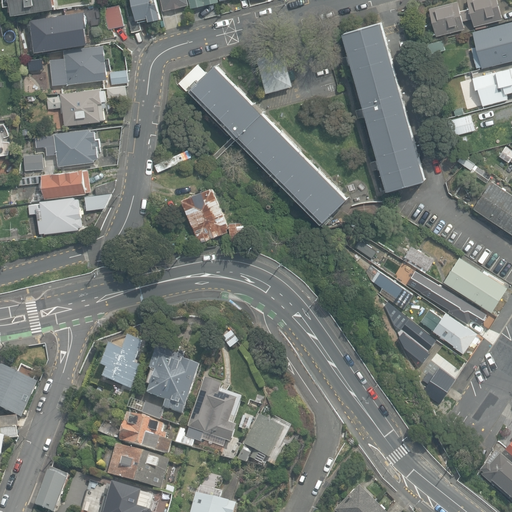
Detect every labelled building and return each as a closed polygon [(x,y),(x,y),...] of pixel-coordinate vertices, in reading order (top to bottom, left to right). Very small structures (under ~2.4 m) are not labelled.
[(10,0),(13,15),(57,8),(55,0),(10,0)] [(129,16),(133,32),(141,30),(139,20),(149,17),(150,21),(162,18),(157,0),(132,0),(136,15),(129,16)] [(161,0),(164,11),(190,5),(188,0),(161,0)] [(189,0),(192,8),(213,3),(220,1),(219,0),(189,0)] [(475,26),(503,19),(498,0),(467,0),(470,9),(461,11),(459,1),(430,8),(437,36),(466,29),(464,21),(473,19),(475,26)] [(104,8),(109,30),(125,26),(120,4),(104,8)] [(32,20),(37,52),(89,43),(87,28),(88,28),(85,11),(75,13),(74,10),(64,12),(64,15),(32,20)] [(482,67),(482,68),(511,60),(511,21),(473,31),(477,47),(472,48),(477,68),(482,67)] [(389,189),(389,190),(427,179),(383,22),(344,33),(389,189)] [(427,44),(430,54),(445,50),(442,41),(427,44)] [(51,60),(54,85),(69,83),(69,84),(109,79),(105,45),(64,50),(65,58),(51,60)] [(257,57),(265,93),(293,87),(285,50),(257,57)] [(189,93),(192,90),(208,74),(198,64),(179,83),(189,93)] [(208,74),(192,90),(323,222),(349,197),(218,64),(208,74)] [(479,89),(484,106),(509,99),(507,93),(511,91),(511,67),(473,77),(476,89),(479,89)] [(111,72),(112,84),(128,82),(127,69),(111,72)] [(108,88),(109,101),(128,99),(126,86),(108,88)] [(64,105),(66,126),(102,121),(102,120),(106,119),(104,103),(104,101),(107,100),(106,89),(103,90),(102,88),(62,93),(62,96),(48,98),(49,107),(64,105)] [(463,108),(454,110),(456,116),(465,114),(463,108)] [(452,136),(476,130),(472,114),(448,120),(452,136)] [(309,120),(304,129),(315,135),(320,126),(309,120)] [(59,154),(60,166),(97,161),(96,159),(100,159),(96,130),(92,131),(92,129),(55,133),(56,135),(36,137),(37,148),(50,146),(51,155),(59,154)] [(511,161),(511,148),(507,146),(500,156),(510,162),(511,161)] [(459,153),(453,149),(451,154),(457,157),(459,153)] [(25,155),(26,171),(45,169),(43,153),(25,155)] [(459,160),(472,169),(476,164),(462,154),(459,160)] [(492,175),(476,165),(471,173),(487,183),(492,175)] [(43,175),(46,198),(88,193),(88,192),(92,191),(90,170),(85,170),(84,170),(43,175)] [(26,177),(27,184),(43,182),(42,175),(26,177)] [(96,186),(97,194),(113,193),(116,186),(117,179),(96,186)] [(475,207),(511,232),(511,192),(493,180),(475,207)] [(201,239),(202,242),(229,231),(228,228),(229,228),(214,190),(213,188),(183,199),(199,240),(201,239)] [(91,198),(92,207),(106,205),(111,195),(91,198)] [(38,213),(40,234),(80,230),(79,227),(83,227),(80,206),(80,207),(79,198),(75,199),(75,197),(41,201),(41,203),(29,205),(30,214),(38,213)] [(230,223),(232,245),(247,243),(245,222),(230,223)] [(405,231),(410,234),(416,225),(411,222),(405,231)] [(378,242),(394,252),(399,244),(372,227),(368,234),(379,241),(378,242)] [(408,262),(426,273),(434,259),(411,246),(405,256),(410,259),(408,262)] [(444,281),(492,311),(508,286),(460,256),(444,281)] [(378,284),(389,292),(395,282),(385,275),(378,284)] [(407,343),(424,356),(437,340),(387,301),(384,305),(391,314),(392,314),(404,324),(401,329),(406,333),(403,336),(403,338),(404,339),(407,343)] [(453,346),(463,353),(478,333),(468,326),(467,327),(446,312),(442,318),(429,309),(421,321),(434,330),(433,331),(454,345),(453,346)] [(104,378),(132,389),(142,365),(136,363),(144,343),(130,337),(124,350),(112,345),(103,367),(108,369),(104,378)] [(164,407),(184,414),(201,366),(186,360),(187,357),(158,347),(150,368),(153,369),(147,384),(151,386),(148,394),(167,400),(164,407)] [(0,407),(22,417),(39,382),(1,365),(0,367),(0,407)] [(430,397),(440,404),(457,380),(439,368),(434,375),(429,371),(423,380),(428,383),(425,388),(430,397)] [(176,441),(193,447),(196,439),(201,441),(204,433),(232,443),(238,426),(234,424),(244,396),(222,389),(224,385),(206,379),(189,427),(191,427),(188,435),(179,432),(176,441)] [(143,412),(162,419),(165,409),(147,402),(143,412)] [(121,440),(169,454),(173,440),(166,438),(167,433),(163,432),(165,423),(128,413),(121,440)] [(286,427),(260,415),(238,460),(246,464),(249,457),(262,463),(266,456),(271,458),(286,427)] [(63,442),(81,449),(91,424),(72,416),(63,442)] [(1,429),(19,427),(19,417),(0,418),(1,429)] [(19,438),(19,427),(1,429),(0,435),(4,435),(3,438),(19,438)] [(162,489),(163,489),(171,459),(117,444),(109,474),(162,489)] [(511,461),(502,453),(501,454),(497,451),(486,464),(487,464),(481,470),(484,473),(483,475),(511,500),(511,461)] [(293,469),(298,472),(302,467),(297,464),(293,469)] [(55,511),(69,474),(52,468),(38,505),(55,511)] [(165,491),(174,493),(176,487),(168,484),(165,491)] [(152,511),(155,511),(160,498),(111,485),(103,511),(152,511)] [(386,511),(385,510),(386,509),(382,504),(380,506),(360,485),(335,510),(336,511),(386,511)] [(237,511),(239,504),(217,498),(219,490),(202,486),(200,492),(197,492),(192,511),(237,511)]
